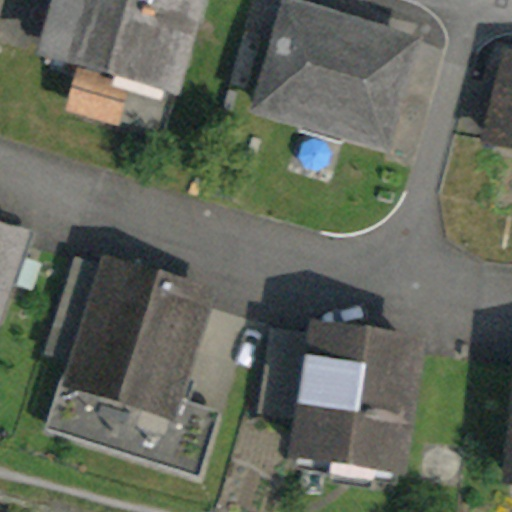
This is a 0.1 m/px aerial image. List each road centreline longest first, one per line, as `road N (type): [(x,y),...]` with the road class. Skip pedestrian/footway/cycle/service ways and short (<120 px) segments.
road 1 (residential): [(0,163),(260,249),(397,276)]
road 2 (residential): [(397,276),(469,5)]
